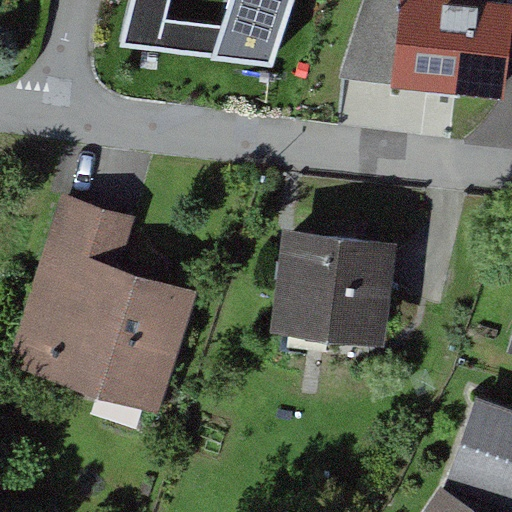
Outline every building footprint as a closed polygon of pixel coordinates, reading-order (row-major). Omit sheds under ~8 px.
[(301,0),(142,0),(132,41),(281,57),(301,0)] [(406,72),(414,0),(372,0),(354,66),(374,68),(406,72)] [(511,79),(511,2),(490,0),(414,0),(406,72),(511,83),(511,79)] [(99,204),(74,196),(24,354),(159,396),(193,287),(116,263),(131,214),(99,204)] [(395,241),(304,230),(293,316),(384,328),(392,268),(395,241)] [(511,406),(484,397),(458,476),(511,494),(511,406)] [(424,511),(489,511),(444,482),(424,511)]
